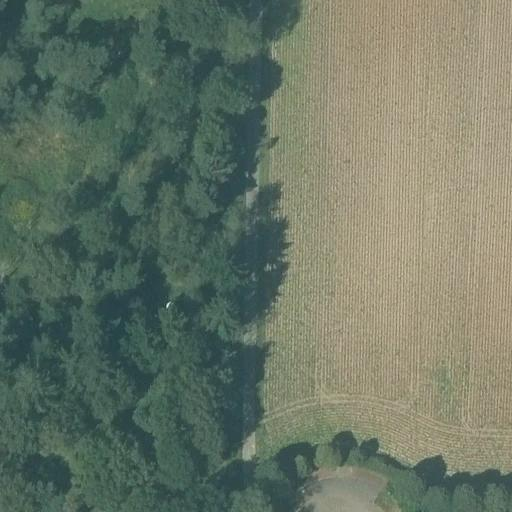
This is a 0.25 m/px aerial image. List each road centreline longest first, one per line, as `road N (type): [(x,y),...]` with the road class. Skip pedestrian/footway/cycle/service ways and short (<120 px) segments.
road 1 (unclassified): [(254,511),(255,0)]
road 2 (track): [(253,294),(0,397)]
